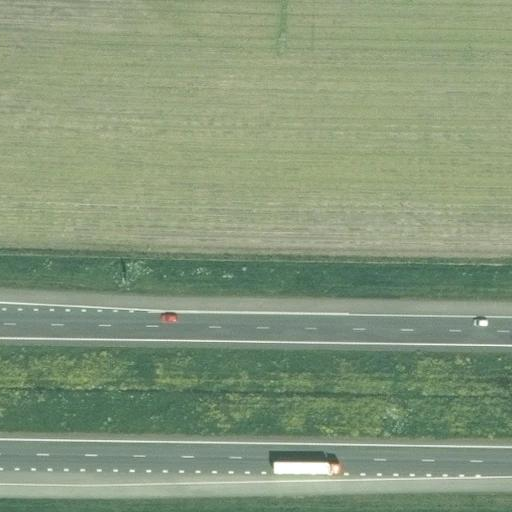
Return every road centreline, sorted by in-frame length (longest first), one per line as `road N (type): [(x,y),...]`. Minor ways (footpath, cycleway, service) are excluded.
road 1 (motorway): [(511,332),(0,324)]
road 2 (motorway): [(0,455),(511,461)]
